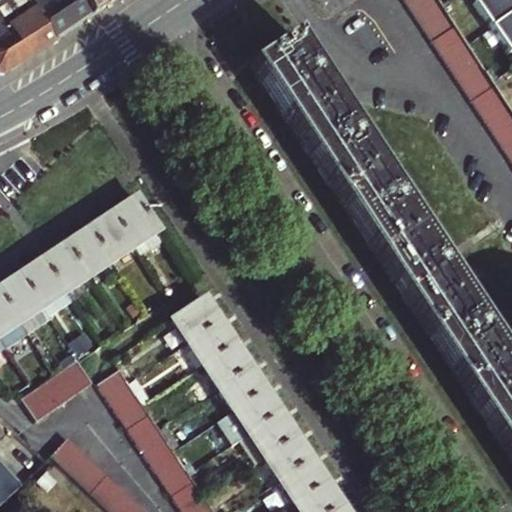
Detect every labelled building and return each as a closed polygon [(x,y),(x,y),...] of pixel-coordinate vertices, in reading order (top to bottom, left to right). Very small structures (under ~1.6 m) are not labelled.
[(0,0),(0,74),(2,75),(55,39),(37,11),(28,0),(0,0)] [(28,0),(37,11),(55,39),(92,14),(81,0),(28,0)] [(112,0),(81,0),(92,14),(112,0)] [(511,117),(433,0),(402,0),(511,166),(511,117)] [(511,0),(479,0),(474,3),(509,55),(511,52),(511,0)] [(392,283),(511,464),(511,368),(451,277),(357,135),(294,40),(251,69),(297,139),(392,283)] [(136,201),(113,217),(134,248),(157,233),(136,201)] [(113,217),(90,232),(110,263),(134,248),(113,217)] [(90,232),(68,247),(89,278),(110,263),(90,232)] [(68,247),(44,263),(65,294),(89,278),(68,247)] [(44,263),(21,278),(42,310),(65,294),(44,263)] [(21,278),(0,292),(0,294),(20,324),(42,310),(21,278)] [(0,294),(0,337),(20,324),(0,294)] [(218,326),(202,302),(171,322),(187,347),(218,326)] [(218,326),(187,347),(202,369),(233,347),(227,339),(218,326)] [(233,347),(202,369),(217,392),(249,371),(233,347)] [(19,402),(34,424),(92,386),(77,363),(55,378),(33,393),(19,402)] [(249,371),(217,392),(232,415),(264,394),(249,371)] [(96,387),(179,511),(211,511),(203,500),(188,478),(183,469),(173,454),(157,432),(142,409),(127,387),(118,373),(96,387)] [(26,384),(13,392),(19,402),(33,393),(26,384)] [(264,394),(232,415),(248,438),(279,417),(264,394)] [(279,417),(248,438),(262,460),(294,439),(279,417)] [(294,439),(262,460),(278,485),(310,463),(294,439)] [(139,511),(67,443),(48,462),(100,511),(139,511)] [(310,463),(278,485),(293,507),(325,486),(310,463)] [(0,507),(18,490),(0,470),(0,507)] [(325,486),(293,507),(296,511),(335,511),(340,509),(336,502),(325,486)]
